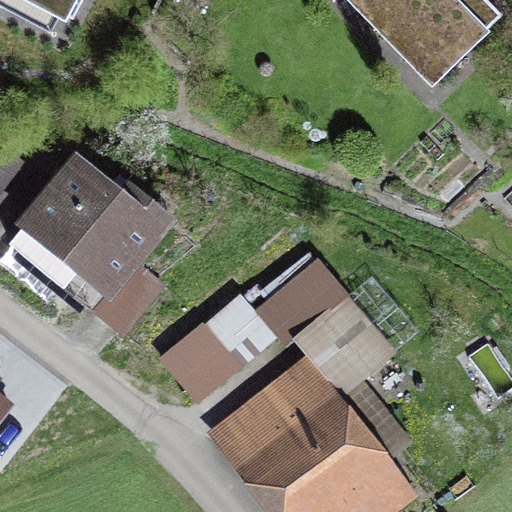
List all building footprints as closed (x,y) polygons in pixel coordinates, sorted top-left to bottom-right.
[(36,0),(73,19),(82,0),(0,0),(0,5),(2,0),(36,0)] [(362,0),(438,78),(501,17),(484,0),(362,0)] [(16,245),(93,308),(162,225),(129,197),(121,207),(77,170),(71,178),(56,166),(43,167),(25,189),(47,207),(16,245)] [(207,326),(233,357),(265,329),(239,298),(207,326)] [(227,425),(295,511),(329,511),(346,499),(355,511),(390,511),(412,496),(336,399),(391,355),(345,301),(306,334),(319,349),(227,425)] [(166,356),(194,392),(231,363),(201,329),(166,356)] [(0,402),(13,385),(0,375),(0,402)]
